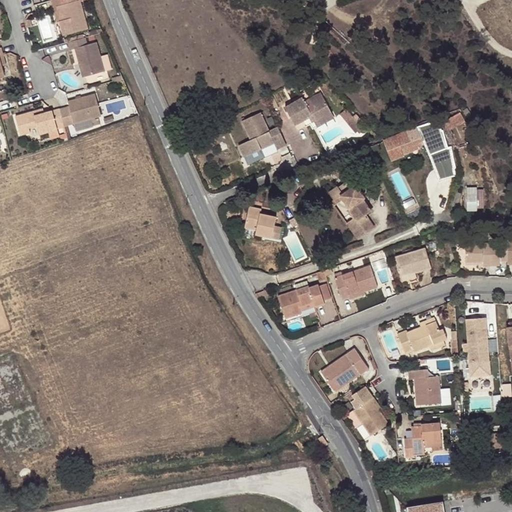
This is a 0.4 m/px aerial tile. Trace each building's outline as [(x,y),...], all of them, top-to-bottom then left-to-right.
[(74,0),(56,0),(51,2),(53,10),(57,8),(60,22),(59,22),(63,37),(88,30),(80,2),(75,2),(74,0)] [(64,39),(65,44),(68,43),(84,39),(83,35),(64,39)] [(68,43),(69,47),(86,41),(85,39),(84,39),(68,43)] [(86,41),(69,47),(70,50),(75,49),(80,65),(83,64),(86,77),(105,72),(97,43),(87,45),(86,41)] [(335,58),(328,47),(319,53),(326,64),(331,62),(334,66),(339,63),(336,57),(335,58)] [(109,53),(104,55),(108,70),(114,68),(109,53)] [(69,106),(60,108),(65,124),(101,113),(95,93),(68,101),(69,106)] [(314,125),(332,116),(321,95),(304,104),(302,100),(285,109),(294,127),(311,119),(314,125)] [(59,131),(66,129),(65,124),(60,108),(44,113),(35,116),(33,112),(16,118),(21,136),(31,133),(31,130),(38,127),(41,136),(50,134),(52,141),(61,139),(59,131)] [(284,147),(275,129),(266,133),(258,114),(239,123),(247,141),(236,147),(242,158),(271,145),(274,151),(284,147)] [(462,126),(459,115),(446,120),(444,127),(445,132),(462,126)] [(335,122),(332,116),(314,125),(317,130),(335,122)] [(427,150),(437,178),(456,171),(449,152),(446,153),(440,136),(438,137),(433,125),(378,144),(382,157),(380,157),(384,168),(395,165),(394,161),(405,157),(403,150),(424,143),(427,150)] [(50,134),(41,136),(43,144),(52,141),(50,134)] [(405,157),(427,150),(424,143),(403,150),(405,157)] [(456,171),(437,178),(440,184),(451,180),(451,177),(458,174),(456,171)] [(350,179),(342,184),(345,188),(339,192),(337,187),(336,186),(327,192),(332,200),(337,197),(340,201),(351,218),(343,224),(354,241),(371,230),(362,217),(367,214),(360,203),(363,202),(358,194),(367,187),(362,178),(352,184),(350,179)] [(475,209),(475,191),(467,190),(467,208),(475,209)] [(337,197),(332,200),(329,202),(331,207),(340,201),(337,197)] [(370,213),(363,202),(360,203),(367,214),(370,213)] [(269,240),(272,227),(275,219),(259,214),(260,210),(248,206),(243,226),(254,229),(253,235),(269,240)] [(279,230),(272,227),(269,240),(275,242),(279,230)] [(296,258),(305,254),(298,234),(288,238),(296,258)] [(500,261),(500,243),(466,242),(465,261),(483,262),(483,264),(500,265),(500,261)] [(508,262),(508,243),(500,243),(500,261),(508,262)] [(400,277),(416,273),(431,269),(426,248),(395,256),(400,277)] [(362,290),(364,292),(378,287),(370,266),(333,279),(340,300),(349,297),(348,294),(362,290)] [(417,278),(416,273),(400,277),(402,282),(417,278)] [(312,304),(313,308),(323,305),(323,304),(318,289),(317,287),(308,290),(307,288),(277,298),(285,320),(300,315),(299,313),(298,308),(312,304)] [(326,287),(318,289),(323,304),(331,302),(326,287)] [(365,295),(364,292),(362,290),(348,294),(349,297),(351,300),(365,295)] [(299,313),(313,308),(312,304),(298,308),(299,313)] [(422,326),(437,319),(436,316),(420,322),(422,326)] [(467,317),(470,360),(490,359),(487,316),(467,317)] [(441,329),(437,319),(422,326),(408,331),(407,329),(398,333),(406,351),(415,348),(416,350),(431,344),(445,339),(449,337),(444,327),(441,329)] [(445,339),(431,344),(433,349),(447,343),(445,339)] [(362,352),(338,366),(341,372),(330,378),(339,393),(374,372),(362,352)] [(341,372),(338,366),(327,372),(330,378),(341,372)] [(443,405),(440,379),(431,379),(430,370),(411,372),(412,381),(417,380),(420,407),(443,405)] [(373,403),(376,402),(372,394),(369,390),(358,395),(361,400),(354,404),(358,411),(355,413),(364,428),(371,441),(389,431),(381,417),(373,403)] [(351,399),(354,404),(361,400),(358,395),(351,399)] [(384,415),(376,402),(373,403),(381,417),(384,415)] [(364,428),(355,413),(351,415),(360,430),(364,428)] [(434,448),(444,447),(443,428),(424,430),(425,431),(414,431),(414,443),(415,448),(408,449),(409,462),(416,462),(416,459),(427,458),(427,448),(434,448)] [(504,448),(502,433),(477,435),(478,450),(504,448)] [(445,455),(444,447),(434,448),(434,456),(445,455)] [(442,511),(441,503),(412,507),(413,511),(442,511)]
